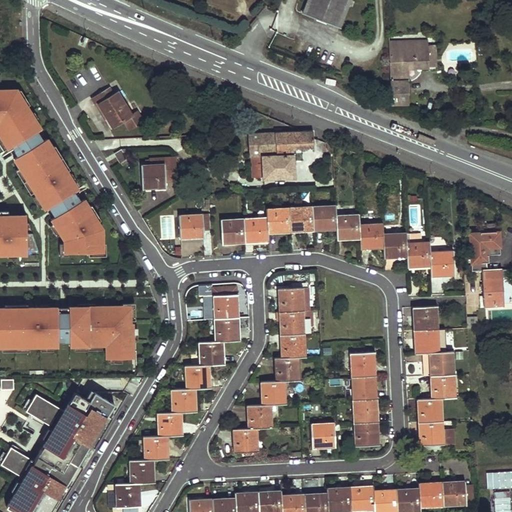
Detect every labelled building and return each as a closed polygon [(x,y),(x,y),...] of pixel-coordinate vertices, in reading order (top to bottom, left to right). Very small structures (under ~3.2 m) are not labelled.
[(310,0),(306,14),(341,26),(350,0),(310,0)] [(389,32),(391,102),(408,103),(407,80),(402,80),(402,64),(421,63),(421,65),(429,65),(428,34),(428,29),(389,32)] [(101,105),(116,128),(126,122),(132,131),(146,122),(140,112),(134,116),(119,92),(115,94),(112,89),(95,100),(98,106),(101,105)] [(16,91),(0,90),(0,134),(65,241),(66,254),(104,254),(104,231),(16,91)] [(264,180),(296,179),(294,152),(315,151),(314,138),(314,131),(303,131),(248,134),(249,157),(252,157),(253,177),(263,177),(264,180)] [(121,164),(129,159),(122,149),(116,154),(121,164)] [(143,186),(166,184),(166,180),(178,180),(177,156),(165,157),(165,163),(151,164),(142,164),(143,186)] [(313,232),(335,231),(334,215),(334,206),(312,207),(313,232)] [(290,233),(313,232),(312,207),(289,209),(290,233)] [(268,235),(290,233),(289,209),(267,210),(267,216),(268,235)] [(180,237),(204,235),(203,230),(209,229),(208,214),(202,215),(202,212),(179,214),(180,237)] [(335,240),(359,239),(358,224),(358,214),(334,215),(335,231),(335,240)] [(0,254),(40,254),(33,233),(27,233),(27,216),(0,216),(0,254)] [(244,243),(268,242),(268,235),(267,216),(243,217),(244,243)] [(222,244),(244,243),(243,217),(221,219),(222,244)] [(359,250),(383,248),(382,233),(381,223),(358,224),(359,239),(359,250)] [(481,234),(471,234),(473,271),(483,270),(488,270),(487,255),(501,254),(500,233),(497,233),(497,231),(481,232),(481,234)] [(383,258),(407,257),(406,244),(406,232),(382,233),(383,248),(383,258)] [(408,266),(430,265),(430,252),(429,243),(406,244),(407,257),(408,266)] [(431,275),(453,274),(451,252),(430,252),(430,265),(431,275)] [(486,303),(504,302),(503,288),(499,288),(499,280),(503,280),(502,269),(488,270),(483,270),(484,295),(480,295),(481,307),(486,307),(486,303)] [(238,292),(238,284),(215,285),(215,292),(216,315),(240,314),(239,292),(238,292)] [(309,310),(308,288),(303,288),(279,288),(279,311),(304,310),(309,310)] [(414,329),(439,328),(438,304),(412,306),(414,329)] [(134,307),(0,308),(0,347),(106,346),(107,360),(135,359),(134,307)] [(280,335),(305,333),(305,324),(304,310),(279,311),(280,335)] [(312,324),(311,310),(309,310),(304,310),(305,324),(312,324)] [(227,338),(241,337),(240,314),(216,315),(217,338),(227,338)] [(427,351),(440,350),(439,328),(414,329),(414,351),(420,351),(427,351)] [(299,356),(306,356),(305,333),(280,335),(281,357),(299,356)] [(214,362),(228,361),(227,338),(217,338),(210,338),(202,339),(202,362),(214,362)] [(429,373),(454,372),(453,350),(440,350),(427,351),(429,373)] [(422,373),(429,373),(427,351),(420,351),(422,373)] [(352,377),(377,375),(376,352),(351,353),(352,377)] [(286,380),(300,379),(299,356),(281,357),(272,358),(273,381),(286,380)] [(200,385),(215,385),(214,362),(202,362),(189,363),(190,386),(200,385)] [(442,395),(455,395),(454,372),(429,373),(430,396),(442,395)] [(353,400),(378,399),(377,375),(352,377),(353,400)] [(3,390),(15,390),(15,380),(3,380),(3,390)] [(272,403),(288,403),(286,380),(273,381),(261,381),(262,404),(272,403)] [(185,409),(201,408),(200,385),(190,386),(176,386),(177,410),(185,409)] [(90,403),(96,394),(92,392),(87,401),(90,403)] [(29,511),(30,510),(32,511),(50,511),(78,467),(80,469),(92,449),(90,447),(116,406),(96,394),(90,403),(87,401),(76,394),(65,412),(37,395),(34,401),(28,411),(27,412),(55,429),(47,442),(54,447),(52,451),(44,446),(35,462),(12,448),(7,455),(2,464),(1,465),(24,479),(6,508),(12,511),(29,511)] [(419,420),(443,419),(442,395),(430,396),(417,397),(419,420)] [(24,409),(28,411),(34,401),(30,399),(24,409)] [(354,423),(379,421),(378,399),(353,400),(354,423)] [(259,427),(273,426),(272,403),(262,404),(247,405),(248,427),(259,427)] [(170,434),(185,433),(185,409),(177,410),(160,411),(161,434),(170,434)] [(444,426),(443,419),(419,420),(420,443),(445,441),(454,441),(453,425),(444,426)] [(355,445),(380,444),(379,421),(354,423),(355,445)] [(312,448),(335,446),(334,423),(334,422),(312,423),(312,448)] [(234,452),(259,450),(259,427),(248,427),(233,428),(234,452)] [(156,459),(170,458),(170,434),(161,434),(146,435),(146,459),(156,459)] [(47,442),(44,446),(52,451),(54,447),(47,442)] [(141,482),(156,482),(156,459),(146,459),(132,460),(132,483),(141,482)] [(486,488),(511,487),(511,471),(486,471),(486,488)] [(443,503),(467,502),(467,501),(465,482),(465,476),(442,478),(443,503)] [(420,504),(443,503),(442,478),(418,479),(419,487),(420,504)] [(141,505),(141,482),(132,483),(117,483),(118,505),(141,505)] [(352,508),(375,507),(374,488),(373,483),(350,484),(352,508)] [(329,509),(352,508),(350,484),(328,485),(328,491),(329,509)] [(398,511),(407,511),(421,511),(420,504),(419,487),(397,488),(398,511)] [(375,511),(398,511),(397,488),(374,488),(375,507),(375,511)] [(260,511),(283,511),(282,493),(282,489),(259,490),(260,511)] [(237,511),(260,511),(259,490),(236,491),(236,496),(237,511)] [(306,511),(329,511),(329,509),(328,491),(305,492),(306,511)] [(493,511),(510,511),(511,491),(493,491),(493,511)] [(306,511),(305,492),(282,493),(283,511),(306,511)] [(213,511),(237,511),(236,496),(213,498),(213,511)] [(192,511),(213,511),(213,498),(192,499),(192,511)]
